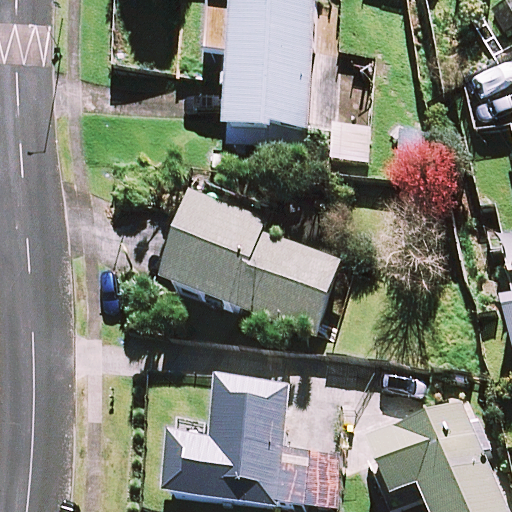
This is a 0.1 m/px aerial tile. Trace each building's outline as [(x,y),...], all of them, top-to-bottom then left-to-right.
[(319,10),(239,6),(237,28),(213,27),(211,73),(236,74),(231,156),(312,160),(319,10)] [(433,149),(405,148),(403,185),(432,186),(433,149)] [(269,242),(197,224),(174,314),(322,352),(341,279),(265,259),(269,242)] [(511,256),(496,260),(511,331),(511,256)] [(291,403),(221,399),(217,458),(174,455),(170,511),(337,511),(340,468),(287,465),(291,403)] [(501,511),(466,427),(370,467),(389,511),(501,511)]
